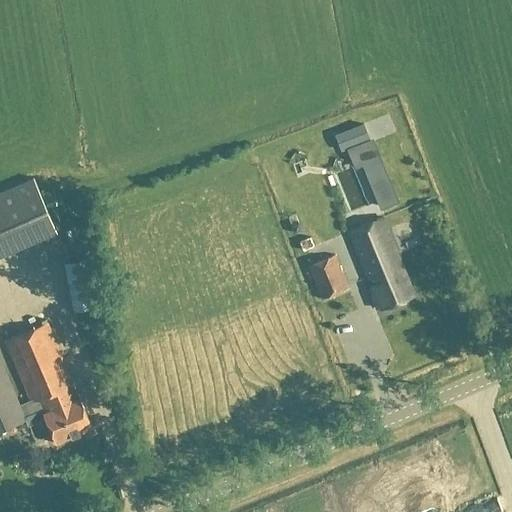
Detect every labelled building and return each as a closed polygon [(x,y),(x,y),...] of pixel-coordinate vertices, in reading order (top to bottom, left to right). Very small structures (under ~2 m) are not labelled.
[(362,125),(333,136),(340,152),(369,141),(362,125)] [(406,152),(382,158),(406,246),(425,240),(417,213),(423,212),(406,152)] [(32,179),(0,192),(0,258),(56,234),(32,179)] [(380,220),(348,233),(372,294),(370,295),(376,309),(378,308),(379,311),(412,298),(380,220)] [(63,259),(73,313),(103,307),(95,258),(78,261),(77,256),(63,259)] [(333,257),(307,269),(321,301),(347,290),(333,257)] [(0,432),(25,422),(23,418),(41,411),(55,445),(92,429),(47,325),(0,344),(0,432)]
